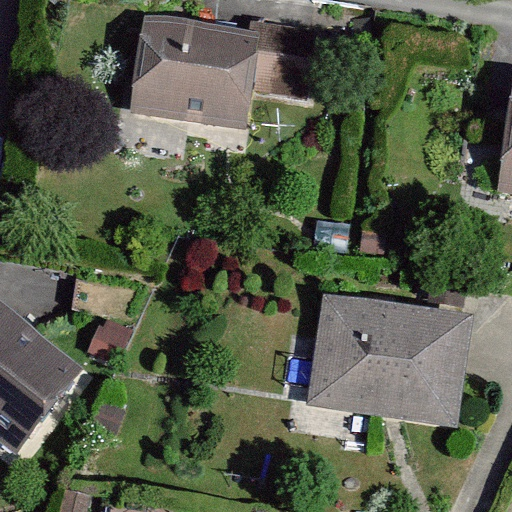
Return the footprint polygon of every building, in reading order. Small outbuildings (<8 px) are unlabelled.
[(250,40),(139,26),(127,116),(240,130),(244,93),(322,103),(331,30),(253,20),(250,40)] [(511,83),(508,83),(493,197),(511,199),(511,83)] [(351,226),(316,221),(312,246),(347,251),(351,226)] [(387,234),(363,230),(359,254),(383,257),(387,234)] [(466,315),(315,302),(305,420),(456,433),(466,315)] [(0,307),(0,455),(9,463),(81,370),(0,307)] [(136,332),(104,319),(88,353),(118,368),(136,332)]
